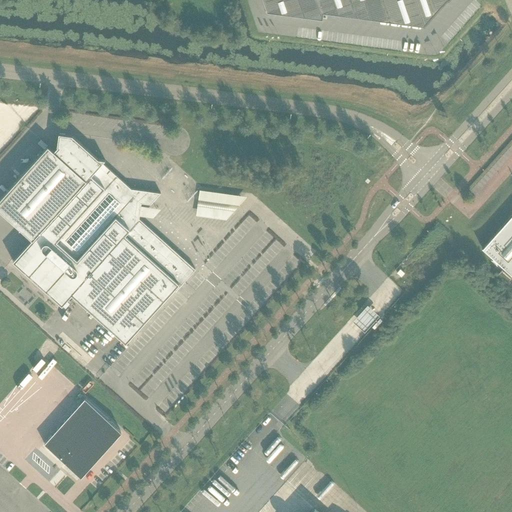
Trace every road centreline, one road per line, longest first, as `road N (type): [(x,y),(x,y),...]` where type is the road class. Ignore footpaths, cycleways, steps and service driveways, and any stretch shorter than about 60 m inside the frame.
road 1 (unclassified): [(370,126),(306,108),(0,70)]
road 2 (secondary): [(126,511),(376,233)]
road 3 (unknown): [(71,79),(36,121),(185,141)]
road 4 (secondary): [(511,74),(429,165)]
